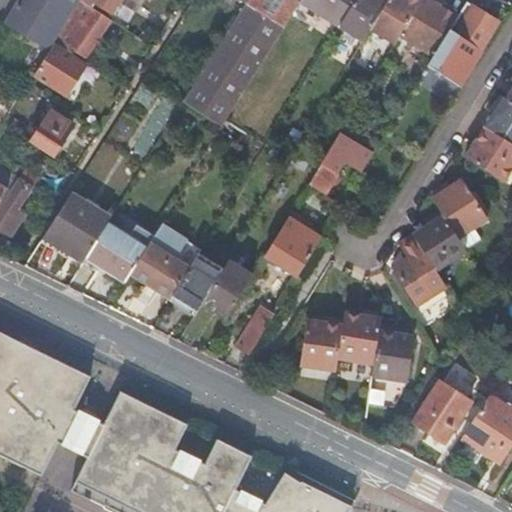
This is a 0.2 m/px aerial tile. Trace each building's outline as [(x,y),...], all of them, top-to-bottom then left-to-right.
[(20,0),(6,25),(48,50),(52,43),(79,1),(79,0),(20,0)] [(79,0),(79,1),(87,6),(90,8),(93,4),(108,14),(117,0),(79,0)] [(301,0),(247,0),(244,6),(183,103),(222,128),(226,121),(300,2),(301,0)] [(354,0),(301,0),(300,2),(338,26),(354,0)] [(386,3),(380,0),(354,0),(338,26),(362,42),(369,30),(386,3)] [(369,30),(394,45),(400,35),(420,2),(416,0),(387,0),(386,3),(369,30)] [(421,0),(420,2),(400,35),(408,40),(405,44),(411,48),(414,44),(434,55),(449,31),(456,19),(452,16),(453,12),(444,7),(440,9),(426,0),(421,0)] [(87,6),(79,1),(52,43),(61,49),(87,6)] [(467,2),(456,19),(449,31),(481,51),(498,21),(467,2)] [(87,58),(110,20),(91,9),(68,46),(87,58)] [(52,43),(48,50),(31,77),(64,98),(85,64),(61,49),(52,43)] [(511,80),(511,81),(511,89),(507,98),(503,96),(483,126),(484,127),(465,157),(504,182),(511,169),(511,80)] [(53,157),(72,127),(51,113),(31,143),(53,157)] [(321,164),(307,186),(325,197),(338,175),(321,164)] [(471,195),(461,180),(445,190),(443,186),(429,195),(439,212),(424,222),(427,226),(398,245),(407,260),(391,270),(415,307),(445,288),(435,271),(465,252),(464,251),(457,239),(473,229),(487,220),(485,216),(471,195)] [(18,181),(0,208),(0,232),(9,238),(20,223),(18,222),(22,215),(17,212),(31,190),(18,181)] [(475,193),(471,195),(485,216),(488,214),(475,193)] [(109,221),(69,197),(42,240),(82,265),(85,260),(107,225),(109,221)] [(310,225),(291,213),(265,257),(297,277),(321,238),(307,230),(310,225)] [(146,250),(107,225),(85,260),(124,284),(129,277),(146,250)] [(160,227),(149,245),(146,250),(129,277),(169,302),(188,270),(196,257),(197,256),(184,247),(186,243),(160,227)] [(457,239),(464,251),(481,240),(473,229),(457,239)] [(221,273),(196,257),(188,270),(169,302),(168,303),(193,319),(201,305),(221,273)] [(226,321),(252,277),(227,262),(221,273),(201,305),(215,314),(226,321)] [(267,327),(272,318),(259,310),(235,349),(248,357),(267,327)] [(315,323),(304,341),(300,368),(336,373),(338,360),(374,365),(373,378),(408,383),(415,337),(409,337),(397,335),(398,330),(380,327),(381,320),(344,315),(343,322),(325,320),(325,325),(315,323)] [(307,322),(304,341),(315,323),(313,323),(307,322)] [(94,419),(83,414),(78,411),(77,413),(73,411),(90,378),(0,334),(0,458),(41,478),(57,445),(86,460),(70,493),(108,511),(350,511),(352,508),(301,484),(301,485),(285,475),(269,507),(264,505),(266,503),(240,491),(239,493),(235,491),(251,458),(216,441),(203,466),(199,464),(200,461),(179,451),(178,453),(174,451),(187,426),(119,393),(103,426),(98,423),(99,422),(94,419)] [(412,424),(443,444),(470,405),(439,384),(412,424)] [(511,446),(511,410),(490,396),(462,439),(501,464),(511,446)] [(85,410),(83,414),(94,419),(96,415),(85,410)]
